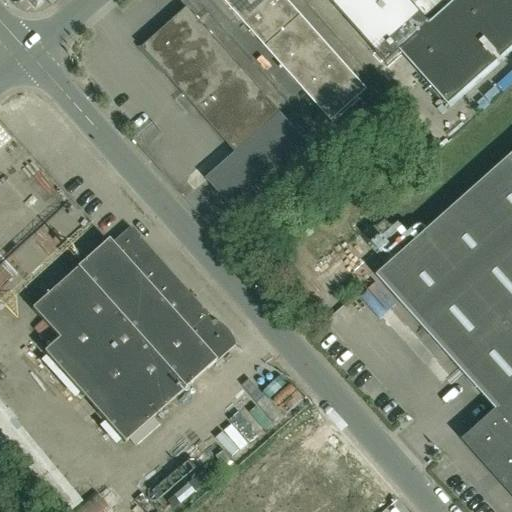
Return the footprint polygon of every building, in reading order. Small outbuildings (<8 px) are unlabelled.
[(222,0),(231,9),(330,122),(365,90),(317,34),(286,0),(222,0)] [(511,0),(327,0),(335,8),(336,7),(387,68),(403,54),(450,108),(511,52),(511,0)] [(143,49),(268,190),(313,150),(281,114),(196,19),(188,9),(143,49)] [(511,155),(376,275),(497,411),(466,438),(511,490),(511,155)] [(123,442),(214,361),(234,344),(233,340),(231,335),(228,331),(224,327),(219,323),(215,321),(212,320),(209,321),(204,316),(206,315),(128,228),(110,244),(108,241),(31,309),(57,339),(43,352),(123,442)] [(0,448),(52,511),(109,511),(94,493),(82,502),(0,401),(0,448)]
